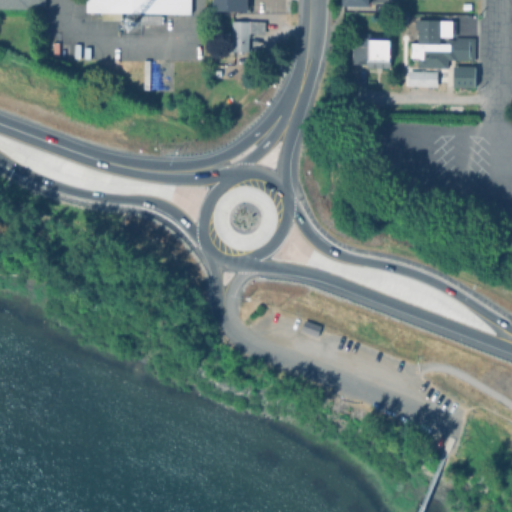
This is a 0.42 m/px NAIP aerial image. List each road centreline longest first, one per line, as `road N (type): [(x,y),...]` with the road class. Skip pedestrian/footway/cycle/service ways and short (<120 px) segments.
road 1 (trunk): [(260,256),(511,342)]
road 2 (trunk): [(511,327),(433,277),(333,250),(286,204)]
road 3 (trunk): [(235,182),(152,172),(0,130)]
road 4 (trunk): [(260,256),(285,233),(286,204),(265,182),(235,182),(214,203),(214,233),(235,254),(260,256)]
road 5 (trunk): [(0,151),(70,190),(139,198),(214,233)]
road 6 (trunk): [(291,109),(269,114),(238,147),(208,161),(152,172)]
road 7 (residential): [(366,96),(493,100)]
